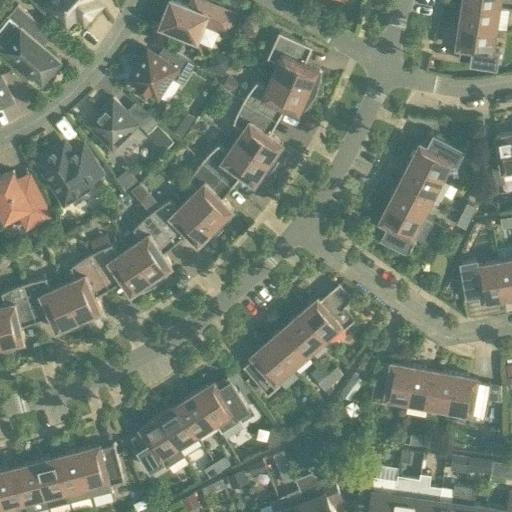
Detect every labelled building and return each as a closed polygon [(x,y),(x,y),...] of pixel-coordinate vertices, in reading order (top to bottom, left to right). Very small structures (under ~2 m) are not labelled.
[(96,0),(47,0),(56,8),(54,11),(66,23),(76,13),(84,21),(100,3),(96,0)] [(197,39),(203,23),(227,32),(235,13),(203,0),(201,0),(198,8),(176,0),(169,0),(159,24),(197,39)] [(459,22),(496,28),(499,6),(463,1),(459,22)] [(8,16),(0,25),(0,43),(2,45),(2,46),(42,79),(47,74),(51,74),(54,73),(56,70),(57,67),(56,63),(60,58),(36,38),(45,27),(17,3),(7,15),(8,16)] [(498,49),(493,48),(496,28),(459,22),(456,45),(460,45),(458,59),(496,64),(498,49)] [(246,28),(243,36),(252,40),(255,31),(246,28)] [(319,67),(305,60),(312,45),(279,30),(267,56),(278,61),(272,73),(309,90),(315,92),(318,85),(320,73),(317,72),(319,67)] [(196,60),(164,43),(157,54),(147,48),(129,77),(158,96),(171,74),(182,82),(196,60)] [(0,105),(12,99),(0,74),(0,73),(0,105)] [(311,101),(315,92),(309,90),(272,73),(267,85),(256,80),(243,100),(277,119),(285,106),(299,112),(301,108),(304,109),(311,101)] [(238,83),(227,76),(222,84),(234,91),(238,83)] [(112,148),(139,122),(126,109),(113,96),(87,122),(112,148)] [(270,133),(277,119),(243,100),(233,121),(243,128),(235,138),(268,161),(273,165),(277,158),(281,147),(279,145),(282,141),(270,133)] [(159,120),(153,115),(142,126),(147,131),(159,120)] [(170,126),(182,134),(188,124),(176,117),(170,126)] [(479,119),(451,119),(451,133),(479,133),(479,119)] [(409,160),(442,177),(452,159),(456,161),(463,148),(429,130),(423,142),(420,140),(409,160)] [(511,131),(496,134),(498,149),(488,151),(495,183),(504,181),(502,169),(511,167),(511,131)] [(273,165),(268,161),(235,138),(228,150),(218,143),(202,160),(232,185),(241,173),(254,182),(258,176),(260,178),(267,172),(273,165)] [(83,142),(66,153),(59,143),(36,158),(64,202),(88,186),(85,182),(102,171),(83,142)] [(222,197),(232,185),(202,160),(188,179),(196,187),(187,197),(215,225),(219,229),(224,222),(230,212),(229,211),(233,207),(222,197)] [(399,179),(432,196),(442,177),(409,160),(399,179)] [(125,165),(115,174),(126,187),(136,178),(125,165)] [(38,214),(40,218),(50,213),(29,173),(18,179),(13,169),(0,175),(0,208),(5,218),(19,211),(25,221),(38,214)] [(137,179),(128,188),(143,204),(153,195),(137,179)] [(389,199),(422,215),(432,196),(399,179),(389,199)] [(215,225),(187,197),(177,206),(169,197),(150,211),(174,243),(187,231),(198,242),(201,238),(203,240),(211,235),(219,229),(215,225)] [(432,223),(421,217),(422,215),(389,199),(379,219),(382,220),(376,232),(410,249),(416,238),(422,241),(432,223)] [(467,201),(461,212),(470,217),(476,205),(467,201)] [(163,251),(174,243),(150,211),(133,227),(139,237),(129,245),(151,278),(154,282),(161,277),(169,268),(168,266),(172,263),(163,251)] [(465,227),(470,217),(461,212),(456,223),(465,227)] [(501,226),(511,225),(511,216),(511,215),(500,216),(501,226)] [(151,278),(129,245),(118,252),(111,242),(90,252),(109,287),(122,279),(131,292),(136,288),(137,290),(145,287),(154,282),(151,278)] [(442,267),(448,255),(440,251),(435,253),(430,263),(432,268),(440,272),(442,267)] [(109,287),(90,252),(70,265),(75,277),(63,282),(79,318),(81,323),(89,319),(98,312),(97,310),(102,308),(95,294),(109,287)] [(511,256),(497,259),(504,295),(511,293),(511,256)] [(504,295),(497,259),(477,262),(476,258),(461,260),(468,298),(481,295),(481,299),(504,295)] [(79,318),(63,282),(51,287),(46,276),(23,282),(36,319),(50,314),(56,328),(61,326),(62,328),(72,327),(81,323),(79,318)] [(36,319),(23,282),(1,291),(4,303),(0,303),(0,343),(0,345),(2,350),(10,348),(20,342),(20,340),(24,339),(21,324),(36,319)] [(338,282),(330,289),(320,297),(317,295),(300,310),(324,337),(340,324),(343,327),(354,318),(343,304),(351,297),(338,282)] [(284,324),(308,351),(324,337),(300,310),(284,324)] [(267,338),(292,366),(308,351),(284,324),(267,338)] [(279,383),(276,379),(292,366),(267,338),(250,353),(253,355),(243,364),(268,393),(279,383)] [(355,367),(365,373),(371,364),(361,357),(355,367)] [(385,401),(386,396),(406,400),(413,363),(391,359),(390,363),(377,360),(370,398),(385,401)] [(428,403),(434,367),(413,363),(406,400),(428,403)] [(336,365),(327,373),(333,381),(343,373),(336,365)] [(449,407),(455,371),(434,367),(428,403),(449,407)] [(227,374),(233,384),(235,383),(242,394),(250,389),(243,381),(244,380),(235,369),(227,374)] [(503,399),(503,384),(490,382),(490,381),(477,379),(478,375),(455,371),(449,407),(469,411),(469,416),(483,418),(487,396),(503,399)] [(325,388),(333,381),(327,373),(318,381),(325,388)] [(214,378),(195,390),(215,421),(221,431),(240,419),(236,413),(248,406),(233,384),(227,374),(216,381),(214,378)] [(215,421),(195,390),(177,401),(196,433),(215,421)] [(196,433),(177,401),(159,413),(178,444),(196,433)] [(177,445),(178,444),(159,413),(140,425),(141,428),(130,435),(150,467),(162,460),(165,466),(184,455),(177,445)] [(409,443),(420,444),(422,434),(410,432),(409,443)] [(434,435),(422,434),(420,444),(433,445),(434,435)] [(100,442),(78,448),(90,495),(111,489),(109,482),(123,479),(113,442),(100,445),(100,442)] [(293,451),(300,469),(318,461),(311,444),(293,451)] [(401,447),(400,459),(409,460),(410,448),(401,447)] [(57,453),(69,500),(90,495),(78,448),(57,453)] [(287,457),(284,449),(273,453),(279,467),(289,462),(287,457)] [(451,468),(466,470),(468,454),(453,452),(451,468)] [(36,459),(48,506),(69,500),(57,453),(36,459)] [(224,454),(214,461),(219,469),(230,462),(224,454)] [(480,469),(482,455),(473,454),(471,468),(480,469)] [(248,463),(251,472),(266,467),(262,457),(248,463)] [(493,458),(491,471),(504,472),(506,460),(493,458)] [(48,506),(36,459),(15,464),(24,500),(28,511),(48,506)] [(209,476),(219,469),(214,461),(204,467),(209,476)] [(24,500),(15,464),(0,467),(0,491),(4,505),(24,500)] [(233,485),(245,480),(240,468),(227,473),(233,485)] [(396,478),(391,511),(414,511),(420,471),(419,476),(397,473),(396,478)] [(420,471),(414,511),(437,511),(440,498),(441,485),(440,485),(440,486),(429,485),(431,473),(420,471)] [(299,487),(299,488),(309,511),(334,511),(330,502),(342,498),(332,474),(320,479),(309,473),(296,478),(299,487)] [(391,511),(396,478),(373,475),(373,476),(361,474),(357,499),(369,501),(367,511),(391,511)] [(221,476),(201,486),(204,493),(225,485),(221,476)] [(440,498),(437,511),(460,511),(465,484),(453,483),(451,500),(440,498)] [(483,511),(485,505),(473,503),(476,486),(465,484),(460,511),(483,511)] [(309,511),(299,488),(287,493),(278,496),(284,511),(309,511)] [(485,505),(483,511),(511,511),(511,490),(509,490),(507,508),(485,505)] [(188,507),(198,503),(193,491),(184,494),(188,507)] [(270,500),(275,511),(272,511),(284,511),(278,496),(270,500)]
